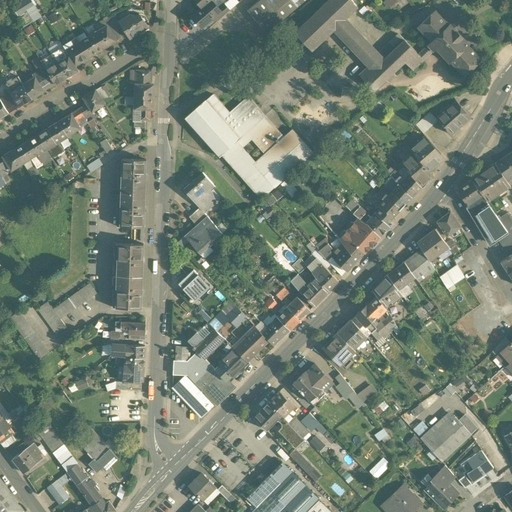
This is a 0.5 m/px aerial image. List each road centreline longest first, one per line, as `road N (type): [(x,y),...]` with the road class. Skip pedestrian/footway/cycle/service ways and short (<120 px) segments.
road 1 (residential): [(169,40),(154,440)]
road 2 (secondary): [(180,459),(441,186)]
road 3 (residential): [(0,139),(147,43),(169,40)]
road 4 (residential): [(441,186),(511,301)]
road 5 (secondary): [(441,186),(511,71)]
